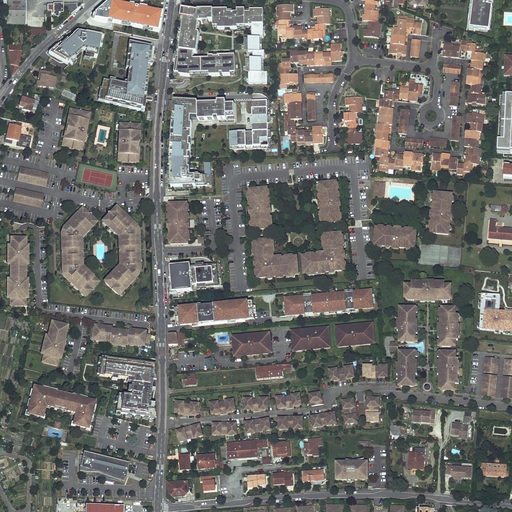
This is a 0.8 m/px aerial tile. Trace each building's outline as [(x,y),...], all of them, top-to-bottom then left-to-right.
[(3,0),(5,15),(5,20),(7,20),(7,24),(26,25),(26,0),(25,0),(3,0)] [(473,0),(470,28),(489,30),(492,6),(488,5),(488,2),(492,3),(492,0),(473,0)] [(160,33),(163,12),(156,11),(155,13),(146,11),(146,9),(139,7),(139,9),(133,7),(133,6),(129,5),(129,7),(119,5),(119,3),(115,2),(114,4),(107,3),(95,13),(94,19),(107,22),(108,20),(112,21),(112,23),(120,25),(121,23),(130,25),(130,27),(142,29),(143,27),(153,29),(152,32),(160,33)] [(61,6),(61,4),(53,5),(53,6),(51,6),(51,15),(53,15),(53,16),(55,16),(55,18),(59,18),(59,14),(63,14),(63,6),(61,6)] [(77,9),(77,4),(66,4),(66,12),(71,15),(77,9)] [(280,25),(289,25),(289,18),(287,17),(287,13),(290,13),(293,13),(293,5),(277,5),(278,22),(280,22),(280,25)] [(177,57),(193,60),(194,57),(179,54),(183,36),(181,36),(181,35),(183,35),(183,31),(199,33),(199,32),(199,29),(184,27),(187,10),(184,9),(183,17),(173,76),(179,76),(180,75),(179,75),(179,74),(174,73),(177,57)] [(326,36),(326,25),(331,25),(331,17),(327,17),(327,9),(315,10),(316,18),(318,18),(321,18),(321,22),(319,22),(319,25),(317,25),(317,29),(314,29),(315,39),(315,41),(324,40),(324,36),(326,36)] [(228,10),(198,11),(198,12),(187,10),(184,27),(199,29),(200,25),(202,25),(202,22),(209,22),(209,21),(213,21),(214,27),(218,27),(218,30),(231,30),(231,27),(234,27),(234,30),(238,29),(238,27),(246,27),(246,26),(252,26),(252,38),(249,38),(249,52),(253,52),(253,59),(250,59),(250,73),(249,73),(249,84),(259,84),(268,84),(267,72),(264,72),(262,72),(262,59),(264,59),(265,59),(265,52),(262,52),(260,52),(260,39),(262,39),(264,39),(264,24),(261,24),(261,21),(264,21),(264,10),(250,10),(250,13),(245,13),(245,10),(237,10),(237,14),(235,14),(235,13),(228,13),(228,10)] [(375,12),(364,11),(364,13),(364,15),(363,15),(363,22),(367,22),(367,25),(370,25),(369,29),(367,29),(364,29),(363,37),(376,38),(376,30),(380,31),(380,24),(377,23),(378,12),(375,12)] [(389,45),(388,54),(397,55),(397,53),(401,53),(401,55),(404,55),(405,47),(402,47),(403,43),(404,43),(404,40),(404,38),(402,38),(402,31),(405,31),(405,29),(405,26),(409,27),(409,24),(412,25),(414,25),(413,34),(415,34),(418,34),(418,32),(421,32),(422,25),(418,24),(419,21),(414,21),(414,17),(406,17),(406,19),(402,19),(402,18),(398,18),(398,25),(392,25),(392,30),(394,30),(394,37),(391,37),(391,42),(392,42),(391,46),(389,45)] [(280,28),(279,28),(279,35),(286,35),(286,37),(293,37),(294,38),(303,38),(303,29),(303,27),(294,27),(295,28),(289,28),(287,28),(280,28)] [(46,29),(30,28),(30,33),(31,33),(31,36),(40,36),(40,33),(46,33),(46,29)] [(137,36),(145,39),(147,32),(139,30),(137,36)] [(183,36),(179,54),(194,57),(195,52),(198,53),(201,34),(199,33),(183,31),(183,35),(181,35),(181,36),(183,36)] [(56,47),(49,54),(67,64),(69,62),(71,64),(75,60),(77,58),(75,55),(76,54),(78,55),(79,54),(82,51),(83,51),(83,50),(86,51),(85,56),(90,57),(97,59),(100,47),(100,45),(99,45),(100,42),(100,43),(102,36),(79,32),(70,40),(71,41),(71,42),(68,44),(67,42),(63,38),(58,42),(60,44),(62,46),(59,49),(56,47)] [(411,39),(409,58),(417,59),(419,40),(411,39)] [(456,57),(458,57),(459,50),(463,50),(466,50),(466,52),(472,53),(472,55),(472,57),(474,58),(474,64),(471,64),(471,67),(471,69),(468,69),(467,71),(467,74),(470,74),(469,81),(467,81),(466,83),(466,85),(469,85),(472,86),(472,89),(468,89),(468,94),(471,95),(471,98),(468,98),(467,102),(472,103),(472,102),(478,102),(478,103),(484,103),(485,94),(483,94),(483,87),(480,86),(480,82),(477,81),(478,74),(481,75),(481,69),(484,69),(484,61),(483,61),(483,58),(486,58),(486,54),(474,53),(475,44),(473,44),(473,41),(460,40),(460,42),(459,44),(452,43),(444,43),(443,56),(445,56),(447,56),(447,54),(454,55),(454,57),(456,57)] [(127,86),(125,86),(107,81),(104,91),(103,91),(102,98),(102,99),(108,100),(108,103),(117,106),(118,102),(122,103),(122,107),(126,108),(126,104),(134,106),(133,109),(141,111),(142,108),(145,109),(146,101),(155,102),(155,99),(146,98),(147,90),(150,91),(151,85),(148,85),(149,76),(152,76),(152,72),(149,71),(150,66),(153,67),(153,63),(150,63),(151,58),(154,59),(155,50),(155,49),(132,44),(130,57),(133,57),(132,70),(132,71),(135,71),(133,84),(133,87),(127,86)] [(326,56),(325,54),(322,54),(322,57),(315,57),(314,55),(310,55),(310,51),(300,51),(300,53),(297,53),(297,50),(292,51),(293,58),(284,59),(284,62),(280,63),(281,75),(282,75),(283,84),(291,84),(291,82),(295,82),(295,84),(299,83),(299,80),(299,77),(296,77),(296,74),(292,74),(291,72),(291,66),(296,66),(305,65),(309,65),(310,69),(312,69),(315,68),(315,65),(323,65),(323,68),(325,68),(327,68),(326,65),(330,65),(330,67),(332,67),(334,67),(334,60),(334,58),(337,57),(337,60),(341,60),(343,60),(344,56),(342,57),(342,51),(343,51),(342,45),(333,46),(334,55),(326,56)] [(9,50),(12,76),(19,67),(18,66),(22,51),(20,51),(20,47),(10,46),(10,50),(9,50)] [(231,74),(236,74),(235,56),(230,56),(226,57),(226,59),(223,60),(223,57),(218,57),(218,58),(214,58),(214,57),(209,57),(209,59),(194,60),(193,60),(177,57),(174,73),(179,74),(179,75),(180,75),(191,77),(191,75),(210,74),(210,77),(220,76),(220,74),(223,74),(223,76),(231,76),(231,74)] [(445,64),(444,72),(460,73),(461,66),(445,64)] [(41,82),(40,86),(49,88),(49,87),(54,88),(56,78),(51,77),(52,73),(40,70),(39,74),(41,75),(40,79),(42,79),(41,82)] [(334,78),(333,74),(305,76),(305,83),(329,81),(329,78),(334,78)] [(452,81),(450,105),(457,106),(460,82),(452,81)] [(379,149),(378,157),(380,158),(379,166),(384,166),(384,169),(396,170),(396,168),(405,168),(405,165),(413,166),(412,168),(421,169),(422,162),(421,162),(421,158),(422,158),(423,154),(417,153),(417,155),(413,155),(413,153),(411,153),(409,152),(408,154),(405,154),(405,156),(403,156),(403,154),(400,154),(397,153),(396,161),(394,161),(393,161),(390,160),(390,157),(390,152),(387,153),(388,150),(388,146),(390,146),(391,142),(390,142),(390,137),(388,137),(388,131),(391,131),(391,126),(395,126),(395,125),(395,122),(392,122),(393,115),(396,115),(396,112),(396,109),(395,109),(392,109),(392,105),(395,105),(395,102),(396,100),(400,100),(402,100),(409,101),(409,98),(415,99),(415,101),(422,102),(422,99),(420,98),(421,94),(423,94),(423,86),(423,85),(419,85),(414,84),(413,88),(413,90),(409,90),(409,87),(404,87),(404,91),(395,90),(395,93),(391,92),(388,92),(387,100),(382,100),(381,108),(383,109),(381,125),(378,125),(376,141),(378,141),(378,149),(379,149)] [(319,128),(317,128),(315,128),(315,129),(313,129),(311,129),(311,132),(304,133),(304,130),(301,130),(299,130),(298,123),(296,123),(296,119),(303,119),(303,115),(303,113),(300,113),(299,110),(299,106),(302,106),(302,102),(302,101),(299,101),(299,97),(302,97),(302,92),(299,92),(299,94),(294,94),(294,93),(286,93),(287,97),(289,97),(289,101),(290,101),(290,106),(294,106),(294,110),(294,114),(290,114),(291,119),(286,120),(287,130),(289,129),(290,132),(291,132),(291,135),(298,135),(298,143),(304,143),(304,140),(308,140),(308,141),(317,141),(320,140),(320,142),(326,142),(326,132),(324,132),(324,128),(325,128),(325,125),(322,125),(318,126),(319,128)] [(22,97),(19,106),(26,108),(25,110),(31,112),(33,108),(36,109),(38,102),(41,103),(43,95),(36,93),(33,100),(22,97)] [(309,121),(316,121),(315,93),(308,93),(309,121)] [(348,98),(348,106),(353,105),(356,105),(356,109),(354,109),(354,114),(349,114),(349,122),(350,122),(359,122),(358,113),(365,112),(364,97),(348,98)] [(193,105),(193,121),(198,120),(198,118),(198,104),(198,102),(174,100),(174,101),(169,101),(168,104),(178,104),(178,109),(182,109),(182,105),(193,105)] [(230,132),(231,150),(247,149),(247,147),(254,147),(254,149),(272,148),(270,100),(252,101),(253,131),(230,132)] [(198,118),(235,117),(234,102),(198,104),(198,118)] [(176,187),(212,186),(211,163),(205,163),(205,175),(191,176),(190,169),(189,169),(189,160),(190,160),(193,121),(193,105),(182,105),(182,109),(178,109),(178,104),(168,104),(168,113),(173,113),(171,161),(171,174),(172,174),(172,187),(176,187)] [(403,109),(400,135),(407,135),(410,110),(403,109)] [(69,120),(70,121),(69,125),(68,127),(69,129),(68,130),(67,132),(66,136),(65,137),(64,141),(65,143),(64,147),(71,149),(72,147),(73,147),(73,149),(80,151),(81,146),(83,145),(83,141),(82,140),(83,136),(85,136),(86,129),(85,129),(86,125),(87,124),(88,120),(87,118),(88,114),(72,110),(71,115),(69,116),(69,120)] [(469,150),(472,151),(471,158),(469,157),(468,162),(468,163),(465,163),(462,163),(460,163),(460,159),(458,159),(456,159),(456,161),(452,161),(452,159),(453,155),(450,155),(447,155),(447,157),(440,156),(440,154),(434,153),(433,157),(435,157),(434,161),(433,162),(432,169),(442,170),(442,167),(451,167),(451,171),(459,171),(459,172),(472,173),(472,171),(476,170),(477,163),(483,163),(483,159),(481,159),(481,155),(482,155),(482,147),(480,147),(480,142),(480,141),(478,141),(478,135),(481,135),(481,130),(483,131),(484,122),(485,122),(486,113),(479,112),(479,114),(474,114),(474,112),(470,112),(470,118),(473,118),(473,121),(473,126),(475,126),(475,130),(472,129),(469,129),(468,134),(471,134),(470,141),(468,141),(467,146),(469,146),(469,150)] [(455,121),(453,140),(462,142),(463,122),(455,121)] [(16,126),(9,125),(7,137),(5,136),(4,141),(5,142),(11,144),(12,141),(18,142),(16,146),(28,149),(31,137),(19,135),(22,124),(16,123),(16,126)] [(129,163),(136,163),(136,158),(138,157),(138,153),(137,152),(137,148),(137,146),(136,144),(137,142),(137,140),(138,136),(139,135),(139,131),(138,130),(138,125),(122,125),(121,129),(120,130),(120,134),(121,136),(121,140),(120,139),(119,147),(121,147),(120,151),(119,152),(119,156),(120,158),(120,162),(127,163),(127,160),(129,160),(129,163)] [(352,138),(350,138),(350,145),(364,144),(363,132),(361,132),(354,133),(354,138),(352,138)] [(423,147),(424,140),(407,138),(406,145),(423,147)] [(431,138),(430,146),(449,148),(449,140),(431,138)] [(46,186),(48,176),(21,169),(18,179),(46,186)] [(504,183),(504,176),(495,175),(494,183),(504,183)] [(322,209),(323,224),(341,222),(339,207),(339,201),(337,182),(319,184),(321,203),(322,209)] [(385,184),(375,183),(374,195),(377,198),(381,199),(384,196),(385,184)] [(252,215),(254,230),(271,229),(270,213),(269,207),(267,189),(250,190),(252,209),(252,215)] [(41,206),(44,196),(16,190),(14,200),(41,206)] [(451,214),(452,195),(435,193),(433,212),(433,218),(431,233),(449,235),(450,219),(451,214)] [(188,223),(187,204),(170,204),(170,223),(170,229),(171,245),(188,244),(188,228),(188,223)] [(118,236),(119,237),(119,239),(121,240),(121,244),(120,245),(120,248),(121,248),(121,255),(120,255),(120,258),(121,259),(121,263),(120,264),(120,266),(119,267),(119,269),(116,272),(113,275),(111,275),(109,278),(109,280),(105,283),(111,288),(113,287),(114,288),(112,289),(117,295),(121,291),(122,291),(125,288),(125,286),(128,283),(131,280),(133,280),(137,276),(136,275),(138,270),(139,269),(139,263),(138,262),(138,258),(139,257),(139,254),(138,254),(137,247),(139,247),(139,245),(137,244),(137,240),(138,239),(138,233),(137,232),(135,227),(135,226),(131,222),(129,222),(126,219),(123,216),(123,214),(120,212),(118,212),(115,209),(110,214),(111,216),(110,217),(109,215),(104,221),(107,224),(107,226),(110,228),(112,228),(115,231),(118,234),(118,236)] [(63,235),(62,235),(62,241),(63,242),(64,246),(62,247),(62,250),(64,250),(64,257),(63,257),(63,259),(64,261),(64,264),(63,266),(63,271),(65,272),(67,277),(66,278),(70,282),(72,282),(75,285),(78,288),(78,290),(81,293),(83,293),(86,296),(92,290),(90,289),(91,288),(93,289),(98,284),(95,281),(94,279),(91,276),(90,276),(87,273),(83,270),(83,268),(82,267),(82,265),(81,264),(81,260),(82,259),(82,256),(80,256),(80,249),(81,249),(81,247),(80,246),(80,242),(81,241),(81,238),(82,237),(82,235),(85,232),(88,229),(90,229),(93,226),(93,224),(96,221),(90,216),(89,217),(88,216),(89,215),(84,210),(81,213),(79,213),(76,216),(76,218),(73,221),(70,224),(69,224),(65,228),(65,229),(63,235)] [(506,229),(497,228),(497,224),(490,223),(489,234),(487,234),(487,238),(511,240),(511,226),(506,226),(506,229)] [(395,230),(376,228),(375,246),(394,247),(399,248),(415,249),(416,232),(401,230),(395,230)] [(303,257),(304,274),(320,273),(326,272),(345,271),(344,259),(343,253),(342,233),(324,235),(326,255),(324,255),(318,255),(303,257)] [(26,239),(12,239),(12,244),(11,244),(11,246),(10,246),(10,249),(8,249),(8,253),(8,258),(8,262),(10,262),(10,265),(11,265),(11,268),(12,268),(12,273),(12,277),(11,277),(11,280),(10,280),(10,283),(8,283),(8,287),(8,292),(7,296),(10,296),(10,299),(10,301),(12,301),(12,306),(25,306),(25,299),(25,296),(28,296),(28,292),(27,292),(27,287),(28,287),(28,283),(25,283),(25,280),(26,266),(26,262),(28,262),(28,259),(27,258),(27,253),(28,253),(28,249),(26,249),(26,246),(26,239)] [(283,276),(299,275),(297,257),(282,259),(276,259),(274,259),(272,240),(255,241),(256,261),(257,267),(258,279),(277,277),(283,276)] [(219,264),(184,267),(184,271),(175,272),(175,268),(171,268),(171,270),(172,284),(173,285),(176,285),(176,287),(173,287),(173,288),(173,293),(177,293),(192,292),(191,287),(197,286),(206,285),(221,284),(219,264)] [(414,300),(415,300),(421,300),(427,300),(430,300),(435,300),(442,300),(442,299),(450,299),(451,299),(452,285),(445,285),(445,284),(441,284),(440,283),(434,282),(433,283),(429,283),(428,283),(424,283),(423,282),(422,282),(417,282),(416,283),(412,283),(412,285),(405,285),(405,298),(407,298),(414,298),(414,300)] [(355,310),(373,308),(373,304),(372,295),(372,290),(353,292),(345,293),(335,294),(331,294),(323,295),(324,297),(322,297),(322,295),(312,296),(303,297),(285,298),(285,303),(286,311),(287,316),(305,314),(313,313),(332,312),(337,311),(346,310),(355,310)] [(511,313),(506,313),(499,312),(496,312),(497,309),(500,309),(500,295),(482,294),(481,309),(480,323),(480,329),(480,330),(495,331),(501,332),(504,332),(511,332),(511,313)] [(236,320),(254,319),(254,314),(253,306),(253,301),(234,303),(226,304),(189,307),(182,308),(173,308),(174,318),(172,318),(173,324),(179,323),(179,324),(188,325),(192,324),(198,324),(228,321),(236,320)] [(400,336),(400,343),(416,343),(416,337),(416,334),(416,328),(416,325),(416,320),(416,313),(416,308),(400,308),(400,314),(400,319),(400,325),(400,326),(400,331),(400,336)] [(440,342),(440,347),(456,347),(456,341),(458,341),(458,337),(457,336),(457,332),(457,331),(457,326),(458,325),(459,320),(458,319),(458,315),(456,315),(456,308),(442,308),(442,310),(442,317),(441,317),(441,324),(441,330),(441,333),(440,338),(440,342)] [(65,326),(55,323),(54,327),(51,326),(50,326),(49,330),(50,330),(48,337),(47,340),(45,339),(44,343),(45,343),(43,348),(42,352),(44,352),(43,355),(44,355),(43,358),(45,358),(44,363),(57,366),(59,359),(59,356),(61,357),(62,353),(63,348),(64,348),(65,344),(62,343),(63,341),(64,341),(66,334),(67,330),(64,330),(65,326)] [(375,341),(374,327),(369,327),(369,324),(362,325),(362,327),(359,327),(358,325),(351,326),(351,328),(347,328),(347,326),(340,327),(341,330),(336,330),(338,345),(342,344),(342,347),(349,346),(349,344),(353,344),(356,344),(356,346),(360,345),(360,343),(364,343),(364,345),(371,344),(371,342),(375,341)] [(111,342),(111,344),(113,344),(117,344),(117,343),(120,343),(123,344),(123,345),(127,345),(128,346),(129,344),(130,344),(134,344),(134,343),(137,344),(140,344),(140,345),(144,345),(145,346),(146,343),(150,343),(151,335),(147,335),(147,332),(134,330),(134,331),(130,330),(130,332),(129,332),(125,332),(125,331),(113,330),(113,328),(109,328),(109,327),(92,325),(91,339),(96,340),(100,340),(100,339),(103,340),(106,340),(106,341),(110,342),(111,342)] [(329,331),(325,331),(324,328),(318,329),(318,331),(314,331),(314,329),(307,330),(307,332),(303,332),(303,330),(296,331),(296,334),(292,334),(293,349),(298,348),(298,351),(305,351),(304,349),(308,348),(312,348),(312,350),(316,350),(316,348),(319,347),(320,349),(326,349),(326,346),(331,345),(329,331)] [(169,334),(169,345),(178,345),(178,335),(182,335),(181,333),(169,334)] [(272,351),(271,336),(266,337),(266,334),(259,334),(259,336),(255,337),(255,335),(248,335),(248,337),(244,338),(244,336),(237,336),(237,339),(233,340),(234,354),(239,354),(239,357),(246,356),(246,354),(249,354),(253,354),(253,356),(257,355),(257,353),(261,353),(261,355),(268,354),(267,351),(272,351)] [(400,380),(400,387),(415,387),(415,381),(415,375),(415,369),(415,366),(415,361),(415,357),(416,352),(400,352),(400,358),(399,358),(399,363),(399,369),(399,370),(399,375),(399,380),(400,380)] [(442,390),(442,391),(455,391),(455,384),(457,384),(457,381),(458,380),(458,374),(457,373),(457,368),(457,363),(458,362),(458,359),(456,359),(456,352),(440,352),(440,358),(440,361),(440,366),(440,369),(440,375),(440,382),(442,382),(442,390)] [(120,414),(156,418),(156,403),(147,402),(150,385),(156,386),(156,364),(101,357),(99,376),(131,379),(130,396),(118,394),(116,412),(120,413),(120,414)] [(484,372),(497,373),(499,360),(486,359),(484,372)] [(283,377),(282,370),(282,365),(256,368),(257,380),(283,377)] [(368,375),(368,377),(368,378),(375,378),(375,379),(377,379),(377,378),(384,378),(384,377),(384,375),(388,375),(388,373),(388,370),(388,366),(384,366),(384,367),(380,367),(380,370),(376,370),(372,370),(372,367),(368,367),(368,366),(364,366),(364,370),(363,370),(363,373),(364,373),(364,375),(368,375)] [(335,381),(335,382),(342,381),(344,381),(351,379),(351,378),(350,376),(354,376),(354,374),(355,374),(354,371),(353,371),(353,367),(349,367),(349,368),(345,369),(346,372),(342,373),(338,373),(338,370),(334,371),(334,370),(329,370),(330,375),(329,375),(330,378),(331,378),(331,379),(335,379),(335,381)] [(495,397),(497,377),(484,375),(482,396),(495,397)] [(511,378),(504,378),(502,398),(511,398),(511,378)] [(89,429),(95,402),(86,399),(85,401),(83,400),(83,401),(79,401),(80,398),(49,390),(49,393),(45,392),(46,391),(43,391),(44,389),(34,386),(27,414),(37,416),(37,414),(44,415),(45,408),(46,406),(51,407),(54,408),(55,406),(61,408),(68,409),(67,411),(68,411),(71,412),(76,413),(75,415),(74,423),(80,424),(79,427),(89,429)] [(324,405),(324,404),(323,404),(322,397),(321,397),(319,397),(319,394),(317,394),(317,393),(314,393),(314,394),(310,395),(310,399),(311,399),(312,403),(315,402),(316,406),(324,405)] [(281,397),(277,398),(277,402),(277,405),(278,405),(278,407),(282,406),(282,408),(282,409),(289,408),(290,409),(291,408),(298,407),(298,406),(298,404),(301,403),(301,402),(302,401),(301,398),(301,399),(300,394),(296,395),(296,396),(292,396),(293,400),(289,400),(285,401),(285,398),(281,398),(281,397)] [(368,418),(370,418),(370,422),(371,422),(371,423),(375,423),(375,422),(379,422),(379,418),(378,418),(378,414),(375,414),(375,410),(375,406),(378,406),(378,403),(379,403),(379,399),(375,399),(375,398),(372,398),(370,399),(370,402),(368,402),(367,402),(367,409),(366,409),(366,411),(367,411),(367,418),(368,418)] [(249,410),(249,411),(256,411),(256,412),(257,412),(257,411),(264,411),(264,410),(264,408),(268,408),(268,406),(269,406),(269,403),(268,403),(268,399),(264,399),(264,400),(260,400),(260,403),(256,403),(253,403),(252,400),(249,400),(249,399),(244,399),(245,404),(244,404),(244,407),(245,407),(245,408),(249,408),(249,410)] [(346,420),(346,425),(351,424),(351,425),(354,424),(354,423),(355,423),(355,419),(357,419),(358,419),(357,412),(357,410),(355,403),(354,403),(352,404),(352,400),(350,400),(350,399),(347,400),(347,401),(343,401),(343,405),(344,405),(345,409),(348,408),(349,412),(349,416),(346,417),(347,420),(346,420)] [(235,404),(234,400),(230,401),(230,402),(226,402),(227,406),(223,406),(219,407),(219,403),(215,404),(215,403),(211,404),(211,408),(211,411),(212,411),(212,413),(216,412),(216,414),(216,415),(223,414),(223,415),(225,414),(232,413),(232,412),(231,410),(235,409),(235,407),(236,407),(235,404)] [(195,415),(195,413),(199,413),(199,412),(200,412),(200,409),(200,408),(200,404),(196,404),(196,405),(192,404),(192,408),(188,407),(184,407),(184,404),(181,403),(181,402),(176,402),(176,407),(175,406),(175,409),(176,410),(176,411),(180,412),(179,413),(179,415),(186,415),(188,416),(188,415),(195,416),(195,415)] [(432,412),(413,410),(412,422),(431,424),(432,412)] [(313,424),(314,428),(318,427),(318,426),(321,426),(321,422),(324,422),(328,421),(329,424),(332,424),(333,425),(337,424),(336,420),(337,420),(336,417),(335,415),(331,416),(331,414),(331,412),(324,414),(322,414),(315,415),(316,417),(316,418),(312,419),(312,421),(312,424),(313,424)] [(283,418),(283,420),(279,420),(279,422),(278,422),(279,425),(279,430),(284,429),(284,428),(287,428),(287,425),(291,425),(295,425),(295,428),(299,428),(299,429),(303,429),(303,424),(304,424),(304,421),(303,421),(303,420),(299,420),(299,418),(299,417),(292,417),(290,417),(283,417),(283,418)] [(452,423),(451,435),(459,436),(461,436),(461,439),(467,439),(469,425),(470,426),(471,417),(464,417),(463,425),(452,423)] [(247,430),(248,434),(252,433),(252,432),(255,432),(255,428),(258,428),(262,427),(263,431),(267,430),(267,431),(271,430),(270,426),(271,426),(270,423),(269,421),(265,422),(265,420),(265,419),(258,420),(258,419),(256,420),(249,421),(250,422),(250,424),(246,425),(246,427),(246,430),(247,430)] [(217,424),(217,426),(213,426),(213,428),(213,431),(213,435),(218,435),(218,434),(221,434),(221,431),(225,431),(229,431),(229,434),(233,434),(233,435),(237,435),(237,430),(238,430),(238,427),(237,427),(237,426),(233,426),(233,424),(233,423),(226,423),(226,422),(224,423),(217,423),(217,424)] [(199,437),(203,436),(202,432),(202,431),(202,429),(201,429),(200,427),(197,428),(196,426),(196,425),(189,427),(187,427),(181,429),(181,430),(181,432),(178,433),(178,435),(177,435),(178,438),(179,438),(180,442),(184,441),(184,440),(187,439),(187,436),(190,435),(194,434),(195,437),(198,436),(199,437)] [(399,438),(400,427),(392,426),(391,437),(399,438)] [(309,440),(310,444),(305,444),(305,449),(307,449),(308,455),(314,455),(314,456),(319,456),(318,446),(322,445),(321,439),(309,440)] [(258,456),(257,445),(257,441),(228,443),(229,459),(258,456)] [(291,442),(278,443),(279,455),(283,454),(283,456),(288,456),(288,451),(292,451),(291,442)] [(424,471),(425,449),(409,448),(408,469),(424,471)] [(129,463),(84,452),(83,456),(80,456),(80,458),(83,459),(81,467),(80,467),(80,473),(87,474),(99,474),(124,483),(126,476),(125,476),(127,469),(128,470),(129,463)] [(192,470),(190,454),(179,456),(179,460),(180,459),(182,471),(192,470)] [(216,460),(216,455),(198,457),(199,470),(217,469),(216,460)] [(507,471),(508,466),(506,466),(507,462),(500,461),(499,465),(482,464),(482,476),(507,477),(507,476),(507,471)] [(359,477),(368,477),(368,462),(364,462),(354,462),(347,462),(336,462),(336,476),(344,476),(344,481),(354,480),(354,470),(358,470),(359,477)] [(447,478),(472,479),(473,466),(448,465),(447,478)] [(354,480),(368,480),(368,477),(359,477),(358,470),(354,470),(354,480)] [(324,471),(303,472),(304,483),(325,481),(324,471)] [(293,475),(285,476),(285,473),(274,474),(275,486),(285,485),(285,487),(294,486),(293,475)] [(267,484),(266,475),(248,477),(250,489),(259,488),(259,485),(267,484)] [(212,476),(200,478),(201,483),(203,483),(204,492),(215,491),(214,481),(213,481),(212,476)] [(190,493),(189,482),(170,484),(171,495),(175,499),(186,497),(190,493)]
